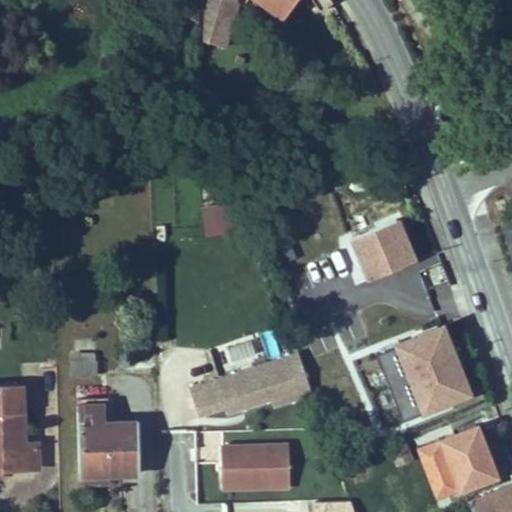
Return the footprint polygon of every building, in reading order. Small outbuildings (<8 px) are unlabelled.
[(191,13),(197,4),(190,0),(173,0),(166,24),(180,33),(191,13)] [(211,0),(210,3),(204,35),(215,41),(237,2),(236,0),(211,0)] [(293,0),(272,0),(287,9),(293,0)] [(300,0),(315,18),(335,3),(332,0),(300,0)] [(254,11),(249,20),(272,35),(277,26),(254,11)] [(201,209),(208,238),(240,230),(233,201),(201,209)] [(349,242),(365,282),(413,263),(398,223),(349,242)] [(391,348),(419,417),(467,398),(439,328),(391,348)] [(227,369),(255,359),(249,341),(221,350),(227,369)] [(272,408),(309,396),(295,355),(190,390),(199,418),(223,410),(224,416),(270,401),(272,408)] [(93,373),(93,360),(70,358),(71,372),(93,373)] [(41,439),(25,439),(23,384),(0,383),(0,477),(4,477),(4,470),(41,471),(41,439)] [(136,418),(105,417),(104,401),(76,403),(77,484),(108,483),(107,474),(139,473),(136,418)] [(497,478),(476,421),(448,431),(450,437),(413,451),(428,493),(419,496),(422,505),(497,478)] [(220,448),(221,489),(287,487),(286,446),(220,448)] [(404,466),(399,449),(392,452),(397,468),(404,466)] [(511,511),(511,483),(465,499),(470,511),(511,511)]
